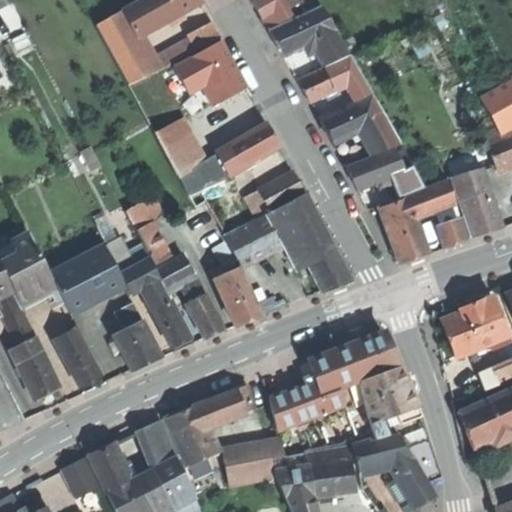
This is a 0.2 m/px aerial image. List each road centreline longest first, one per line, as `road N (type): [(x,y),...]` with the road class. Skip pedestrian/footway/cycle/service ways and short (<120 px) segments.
road 1 (tertiary): [(385,296),(107,408),(0,468)]
road 2 (residential): [(385,296),(221,0)]
road 3 (residential): [(385,296),(422,375),(456,511)]
road 4 (tertiary): [(511,251),(385,296)]
